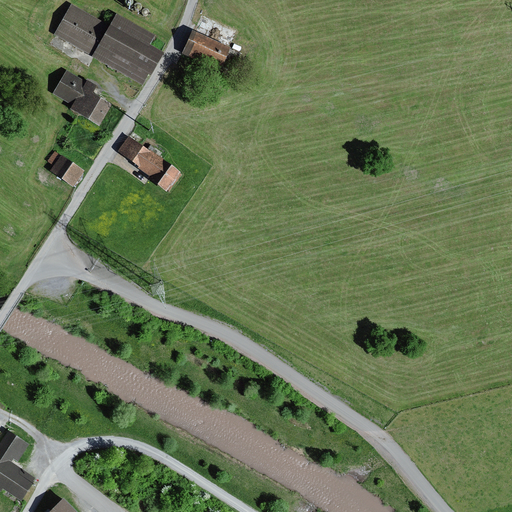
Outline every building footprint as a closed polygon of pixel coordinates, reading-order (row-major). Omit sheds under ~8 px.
[(110,27),(72,6),(54,38),(143,86),(148,77),(151,78),(164,55),(151,47),(156,38),(116,16),(110,27)] [(231,50),(192,33),(182,55),(221,72),(231,50)] [(96,89),(66,73),(53,97),(73,107),(70,112),(101,129),(113,107),(92,96),(96,89)] [(180,176),(130,137),(117,154),(150,179),(148,182),(165,195),(180,176)] [(85,173),(56,153),(48,164),(54,168),(50,173),(73,189),(85,173)] [(29,446),(7,432),(0,443),(0,491),(20,503),(38,475),(18,463),(29,446)] [(75,511),(62,499),(49,511),(75,511)]
